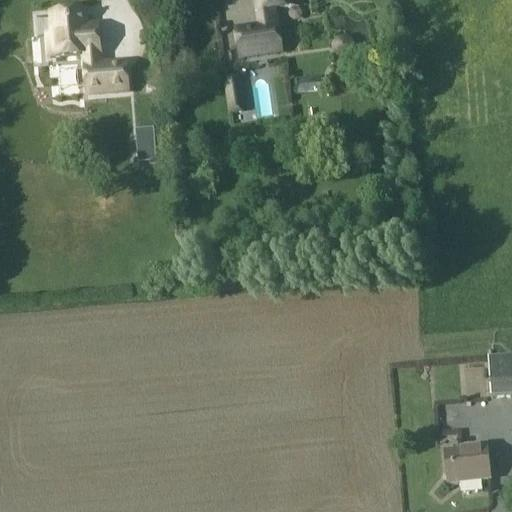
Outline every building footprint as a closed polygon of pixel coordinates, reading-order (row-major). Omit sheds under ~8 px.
[(252,0),(257,25),(233,29),(237,58),(281,51),(274,8),(300,4),(299,0),(252,0)] [(35,31),(44,30),(43,10),(33,11),(35,31)] [(48,15),(50,34),(44,34),(46,61),(82,60),(84,100),(129,96),(127,62),(102,64),(99,24),(89,25),(87,11),(48,15)] [(223,81),(228,115),(244,113),(239,79),(223,81)] [(511,358),(488,360),(491,400),(511,398),(511,358)] [(437,429),(438,439),(456,437),(455,427),(437,429)] [(460,449),(461,453),(444,454),(448,487),(490,483),(486,446),(460,449)]
